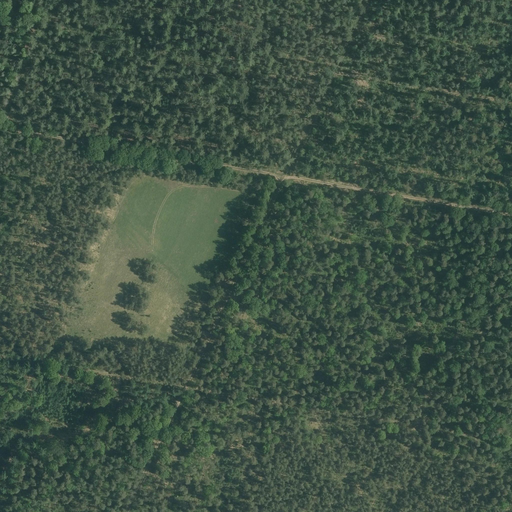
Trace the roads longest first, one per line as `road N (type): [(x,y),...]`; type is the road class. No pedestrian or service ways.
road 1 (track): [(511,443),(0,356)]
road 2 (track): [(124,511),(283,172)]
road 3 (track): [(283,172),(0,125)]
road 4 (track): [(511,211),(283,172)]
